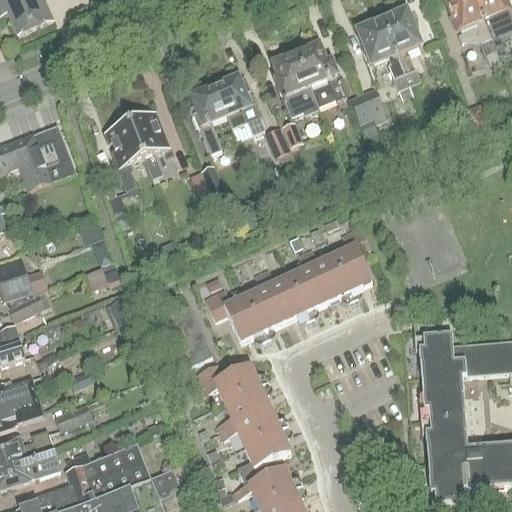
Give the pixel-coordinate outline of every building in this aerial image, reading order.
[(40,0),(0,0),(0,17),(1,21),(8,18),(19,41),(52,27),(40,0)] [(457,37),(460,36),(462,41),(458,42),(461,50),(481,50),(492,46),(473,0),(452,0),(446,2),(454,21),(451,23),(457,37)] [(506,0),(504,1),(503,0),(473,0),(492,46),(481,50),(485,62),(497,57),(508,52),(504,41),(503,41),(497,27),(494,28),(492,23),(511,14),(511,12),(506,0)] [(408,18),(383,28),(405,81),(415,77),(410,63),(407,64),(405,59),(421,52),(420,49),(423,48),(418,35),(415,36),(408,18)] [(405,81),(383,28),(359,38),(366,56),(363,57),(368,70),(371,69),(372,71),(388,65),(391,71),(389,71),(394,85),(393,85),(398,97),(421,87),(416,76),(415,77),(405,81)] [(318,113),(346,102),(331,67),(326,69),(320,52),(315,54),(313,52),(297,59),(318,113)] [(501,68),(497,57),(485,62),(490,73),(501,68)] [(291,124),(305,118),(318,113),(297,59),(279,66),(277,70),(273,71),(279,85),(275,86),(291,124)] [(227,122),(233,136),(248,130),(254,143),(266,138),(249,98),(245,100),(240,87),(232,90),(228,87),(215,93),(227,122)] [(212,128),(227,122),(215,93),(202,98),(201,103),(193,107),(198,119),(194,121),(210,161),(223,156),(212,128)] [(363,101),(376,131),(388,126),(376,96),(363,101)] [(363,136),(376,131),(363,101),(351,106),(363,136)] [(480,109),(469,114),(479,138),(491,132),(480,109)] [(468,143),(479,138),(469,114),(457,119),(468,143)] [(142,123),(141,126),(130,130),(143,165),(154,190),(160,188),(158,182),(163,180),(157,166),(151,169),(148,163),(172,153),(167,141),(162,142),(153,121),(150,122),(147,121),(142,123)] [(281,134),(290,156),(304,151),(294,128),(281,134)] [(120,132),(119,135),(108,139),(115,156),(111,158),(127,197),(137,193),(128,171),(143,165),(130,130),(128,131),(125,130),(120,132)] [(58,131),(0,153),(0,180),(20,173),(29,198),(76,179),(58,131)] [(290,157),(290,156),(281,134),(265,141),(276,166),(291,160),(290,157)] [(214,172),(201,178),(210,199),(213,205),(226,199),(214,172)] [(199,204),(210,199),(201,178),(190,183),(199,204)] [(127,223),(119,200),(108,204),(115,226),(127,223)] [(0,236),(6,234),(0,217),(11,213),(9,207),(0,210),(0,236)] [(336,223),(324,228),(327,236),(340,231),(336,223)] [(98,226),(77,234),(84,250),(104,242),(98,226)] [(334,261),(355,306),(361,303),(363,299),(360,293),(372,287),(359,260),(370,255),(360,232),(341,241),(348,255),(334,261)] [(324,244),(319,233),(311,237),(316,248),(324,244)] [(303,253),(298,241),(290,244),(295,256),(303,253)] [(162,253),(156,266),(159,272),(181,263),(174,247),(162,253)] [(347,310),(355,306),(334,261),(318,268),(312,254),(298,261),(304,275),(290,281),(311,326),(318,323),(319,319),(316,313),(340,302),(342,308),(347,310)] [(262,258),(254,261),(259,272),(267,269),(262,258)] [(0,290),(9,287),(8,285),(27,280),(22,265),(0,271),(0,290)] [(113,268),(87,278),(94,296),(108,291),(107,288),(119,284),(113,268)] [(303,330),(311,326),(290,281),(275,288),(268,274),(254,281),(261,295),(246,301),(267,346),(274,343),(276,339),(273,333),(296,322),(299,328),(303,330)] [(0,294),(4,308),(8,315),(39,302),(48,298),(47,292),(41,275),(27,280),(8,285),(9,287),(0,290),(0,294)] [(221,291),(217,283),(210,286),(213,294),(221,291)] [(260,350),(267,346),(246,301),(231,308),(225,294),(204,304),(215,326),(227,320),(240,348),(253,342),(255,348),(260,350)] [(44,314),(39,302),(8,315),(13,327),(44,314)] [(113,331),(121,328),(132,323),(124,304),(113,309),(105,312),(113,331)] [(212,361),(188,310),(166,320),(190,371),(212,361)] [(143,353),(133,327),(118,332),(128,358),(143,353)] [(0,338),(1,343),(0,343),(0,355),(19,350),(22,349),(16,331),(0,335),(0,338)] [(453,340),(415,343),(416,356),(420,355),(424,414),(420,414),(422,439),(426,439),(431,497),(427,497),(428,510),(465,508),(464,496),(511,492),(511,449),(481,452),(480,446),(468,447),(463,383),(511,379),(511,347),(454,352),(453,340)] [(19,350),(0,355),(0,379),(0,378),(0,369),(23,362),(19,350)] [(224,409),(269,388),(266,381),(261,379),(256,382),(250,370),(222,383),(216,370),(194,380),(203,401),(217,394),(224,409)] [(92,371),(69,381),(74,393),(97,383),(92,371)] [(4,389),(0,390),(0,413),(38,402),(33,385),(12,391),(11,387),(4,389)] [(269,388),(224,409),(231,424),(217,430),(220,438),(271,414),(265,402),(271,400),(273,395),(269,388)] [(38,402),(0,413),(0,437),(17,432),(16,429),(44,421),(38,402)] [(54,421),(60,436),(91,424),(85,409),(54,421)] [(237,438),(244,453),(289,432),(286,425),(282,423),(276,426),(271,414),(220,438),(223,444),(237,438)] [(155,429),(148,433),(151,440),(159,437),(155,429)] [(237,474),(245,491),(281,475),(276,465),(291,458),(285,446),(291,443),(293,439),(289,432),(244,453),(251,468),(237,474)] [(33,447),(23,450),(20,442),(0,447),(0,471),(54,455),(47,434),(31,440),(33,447)] [(203,446),(210,443),(205,434),(198,437),(203,446)] [(81,511),(152,485),(137,450),(91,468),(69,476),(67,477),(72,490),(35,504),(38,509),(30,511),(81,511)] [(219,463),(215,454),(207,458),(211,467),(219,463)] [(61,476),(54,455),(0,471),(0,495),(34,485),(33,484),(61,476)] [(87,457),(65,466),(69,476),(91,468),(87,457)] [(183,511),(195,507),(189,493),(180,473),(152,485),(81,511),(183,511)] [(284,473),(281,475),(245,491),(234,496),(238,504),(252,497),(258,511),(303,491),(300,484),(296,482),(290,485),(284,473)] [(227,498),(223,483),(216,484),(219,501),(223,510),(234,505),(230,497),(227,498)] [(302,511),(299,505),(305,503),(307,498),(303,491),(258,511),(302,511)]
